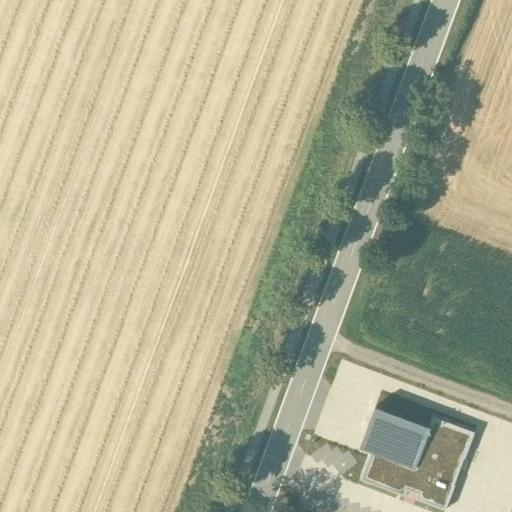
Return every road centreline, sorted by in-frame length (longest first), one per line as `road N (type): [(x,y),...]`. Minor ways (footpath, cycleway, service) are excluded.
road 1 (tertiary): [(260,511),(446,0)]
road 2 (track): [(321,340),(511,411)]
